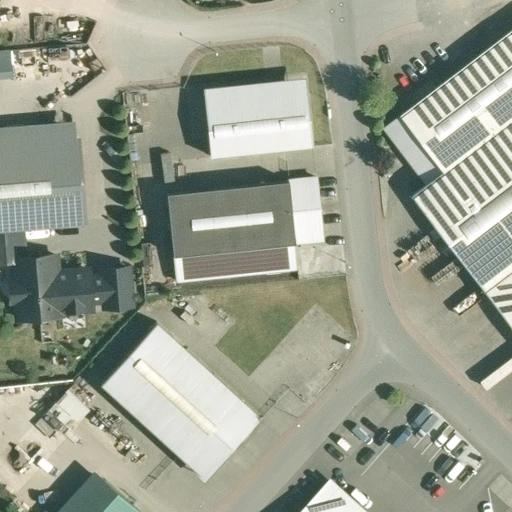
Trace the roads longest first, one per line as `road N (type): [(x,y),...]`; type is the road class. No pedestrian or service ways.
road 1 (residential): [(399,351),(369,279),(341,16)]
road 2 (residential): [(399,351),(247,511)]
road 3 (residential): [(341,16),(146,34)]
road 4 (residential): [(511,461),(399,351)]
